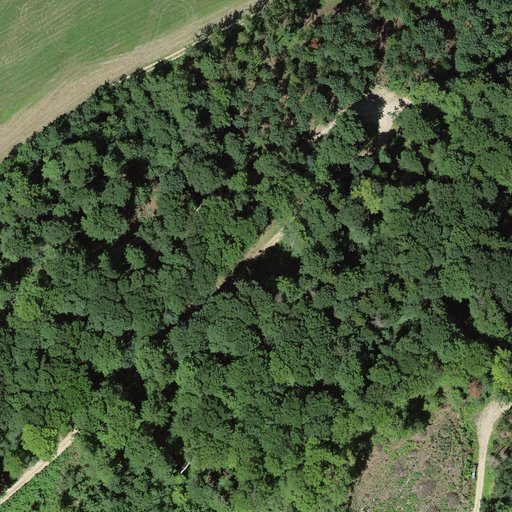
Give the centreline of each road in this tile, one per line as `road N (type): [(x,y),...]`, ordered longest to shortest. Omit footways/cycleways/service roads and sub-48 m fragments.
road 1 (track): [(378,89),(365,154),(139,343),(71,414),(0,508)]
road 2 (track): [(0,291),(378,89),(511,67)]
road 3 (track): [(356,0),(243,31),(0,193)]
road 4 (track): [(472,511),(485,424),(511,403)]
